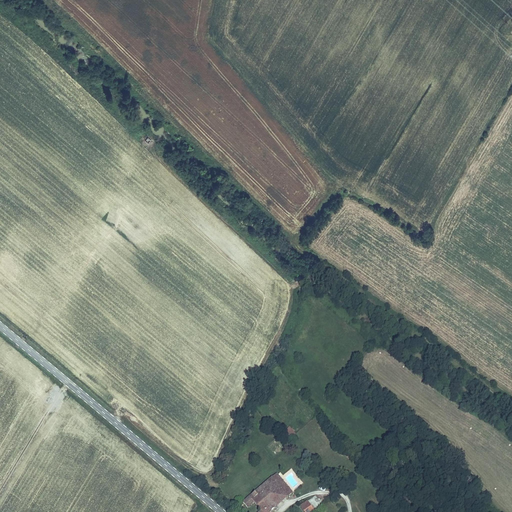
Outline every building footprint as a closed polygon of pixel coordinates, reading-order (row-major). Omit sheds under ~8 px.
[(293,434),(286,427),(282,430),(289,437),(293,434)] [(278,442),(269,449),(275,456),(284,449),(278,442)] [(275,474),(270,478),(274,484),(266,491),(277,503),(281,501),(277,496),(287,487),(275,474)] [(260,510),(257,511),(267,511),(277,503),(266,491),(274,484),(270,478),(243,501),(247,507),(253,502),(260,510)] [(292,492),(287,487),(277,496),(281,501),(292,492)] [(300,507),(303,511),(309,511),(314,507),(309,501),(305,505),(304,504),(300,507)]
